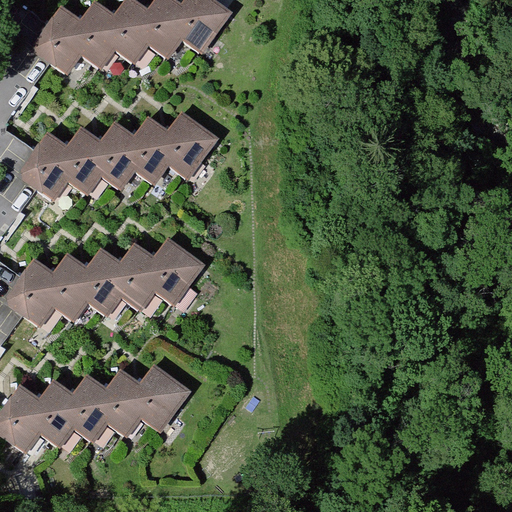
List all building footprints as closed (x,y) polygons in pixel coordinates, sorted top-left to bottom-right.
[(75,0),(68,0),(38,44),(74,69),(89,48),(90,10),(75,0)] [(97,0),(90,10),(89,48),(110,63),(123,45),(125,5),(117,0),(97,0)] [(128,0),(125,5),(123,45),(142,58),(156,39),(158,0),(157,0),(128,0)] [(158,0),(156,39),(177,53),(190,34),(190,0),(158,0)] [(190,0),(190,34),(210,48),(240,5),(233,0),(190,0)] [(179,122),(178,161),(198,175),(228,132),(190,106),(179,122)] [(178,161),(179,122),(159,109),(146,127),(144,166),(164,180),(178,161)] [(112,132),(110,172),(130,185),(144,166),(146,127),(125,113),(112,132)] [(78,138),(76,176),(97,190),(110,172),(112,132),(92,118),(78,138)] [(76,176),(78,138),(58,124),(25,171),(62,196),(76,176)] [(162,250),(162,288),(181,302),(212,259),(174,233),(162,250)] [(129,254),(127,293),(148,307),(162,288),(162,250),(143,236),(129,254)] [(96,259),(94,299),(114,313),(127,293),(129,254),(109,240),(96,259)] [(62,265),(60,303),(81,317),(94,299),(96,259),(76,245),(62,265)] [(60,303),(62,265),(42,251),(9,298),(46,323),(60,303)] [(151,378),(150,416),(170,430),(200,387),(162,361),(151,378)] [(150,416),(151,378),(131,364),(117,383),(116,422),(136,436),(150,416)] [(84,388),(82,427),(102,441),(116,422),(117,383),(97,369),(84,388)] [(50,393),(48,431),(69,446),(82,427),(84,388),(64,373),(50,393)] [(48,431),(50,393),(30,379),(0,422),(0,428),(34,452),(48,431)]
